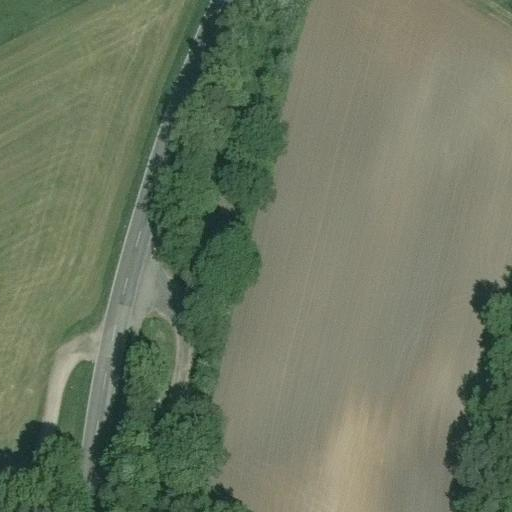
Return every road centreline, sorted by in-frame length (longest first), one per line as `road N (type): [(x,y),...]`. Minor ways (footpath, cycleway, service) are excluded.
road 1 (tertiary): [(88,511),(127,288),(192,87),(231,0)]
road 2 (track): [(117,336),(73,357),(34,486),(0,500)]
